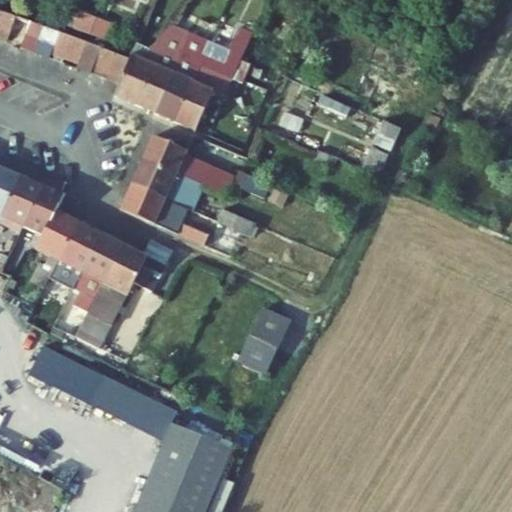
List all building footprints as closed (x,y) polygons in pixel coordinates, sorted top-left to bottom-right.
[(17,24),(3,18),(0,25),(0,41),(9,45),(17,24)] [(111,30),(84,19),(77,36),(104,47),(111,30)] [(30,29),(17,24),(9,45),(22,50),(30,29)] [(46,35),(30,29),(22,50),(38,57),(46,35)] [(165,44),(183,50),(188,38),(171,32),(165,44)] [(59,41),(46,35),(38,57),(51,62),(59,41)] [(228,51),(188,38),(183,50),(178,62),(198,70),(200,67),(216,73),(228,51)] [(73,46),(59,41),(51,62),(65,68),(73,46)] [(228,51),(216,73),(222,75),(232,79),(247,51),(232,43),(228,51)] [(165,44),(152,66),(154,67),(173,75),(178,62),(183,50),(165,44)] [(87,52),(73,46),(65,68),(79,73),(87,52)] [(38,57),(22,50),(21,54),(104,87),(105,84),(93,79),(79,73),(65,68),(51,62),(38,57)] [(101,57),(87,52),(79,73),(93,79),(101,57)] [(114,63),(101,57),(93,79),(105,84),(114,63)] [(198,70),(178,62),(173,75),(192,84),(198,70)] [(128,68),(114,63),(105,84),(112,86),(121,90),(128,68)] [(129,65),(128,68),(121,90),(116,105),(138,113),(150,73),(129,65)] [(152,66),(150,73),(138,113),(154,120),(173,75),(154,67),(152,66)] [(200,67),(198,70),(192,84),(215,93),(213,99),(222,103),(230,85),(220,81),(222,75),(216,73),(200,67)] [(154,120),(175,127),(192,84),(173,75),(154,120)] [(213,99),(215,93),(192,84),(175,127),(198,136),(213,99)] [(106,100),(116,105),(121,90),(112,86),(106,100)] [(389,150),(384,162),(389,164),(404,125),(387,118),(376,145),(389,150)] [(153,141),(145,165),(181,180),(185,169),(189,160),(186,160),(188,155),(153,141)] [(189,160),(185,169),(181,180),(191,185),(206,192),(224,200),(234,178),(189,160)] [(135,189),(171,205),(181,180),(145,165),(135,189)] [(206,192),(191,185),(181,180),(171,205),(186,211),(190,212),(196,215),(206,192)] [(251,182),(245,193),(275,208),(280,196),(251,182)] [(23,194),(3,184),(0,190),(0,232),(4,234),(23,194)] [(171,205),(135,189),(134,194),(170,209),(171,205)] [(43,203),(23,194),(4,234),(24,244),(43,203)] [(170,209),(134,194),(133,196),(169,211),(170,209)] [(133,196),(126,216),(161,232),(166,219),(169,211),(133,196)] [(63,212),(43,203),(24,244),(39,251),(45,254),(58,222),(63,212)] [(170,209),(169,211),(166,219),(181,225),(186,211),(171,205),(170,209)] [(215,210),(210,221),(225,227),(230,217),(215,210)] [(187,218),(198,223),(200,217),(196,215),(190,212),(187,218)] [(248,225),(230,217),(225,227),(243,234),(248,225)] [(194,233),(181,225),(166,219),(161,232),(189,244),(194,233)] [(205,232),(219,240),(225,227),(210,221),(205,232)] [(87,236),(58,222),(45,254),(39,267),(49,272),(47,277),(42,274),(33,294),(47,301),(52,292),(55,285),(62,288),(65,280),(87,236)] [(213,243),(194,233),(189,244),(210,253),(213,243)] [(113,249),(87,236),(65,280),(62,288),(87,300),(91,293),(113,249)] [(134,259),(113,249),(91,293),(87,300),(108,311),(112,304),(134,259)] [(45,254),(39,251),(30,269),(37,272),(39,267),(45,254)] [(153,268),(134,259),(112,304),(108,311),(127,319),(131,311),(138,297),(145,284),(151,271),(153,268)] [(158,259),(153,268),(151,271),(172,281),(178,269),(158,259)] [(166,293),(172,281),(151,271),(145,284),(166,293)] [(159,308),(166,293),(145,284),(138,297),(145,301),(159,308)] [(62,288),(55,285),(52,292),(59,295),(62,288)] [(87,300),(62,288),(59,295),(84,308),(87,300)] [(138,315),(145,301),(138,297),(131,311),(138,315)] [(108,311),(87,300),(84,308),(80,315),(89,319),(87,323),(100,330),(108,311)] [(202,351),(226,363),(249,318),(226,306),(202,351)] [(100,330),(85,360),(109,373),(138,315),(131,311),(127,319),(108,311),(100,330)] [(292,332),(267,317),(238,367),(263,382),(292,332)] [(102,392),(48,367),(34,398),(88,423),(102,392)] [(88,423),(156,455),(165,430),(168,423),(102,392),(88,423)] [(135,511),(204,511),(226,452),(165,430),(135,511)]
